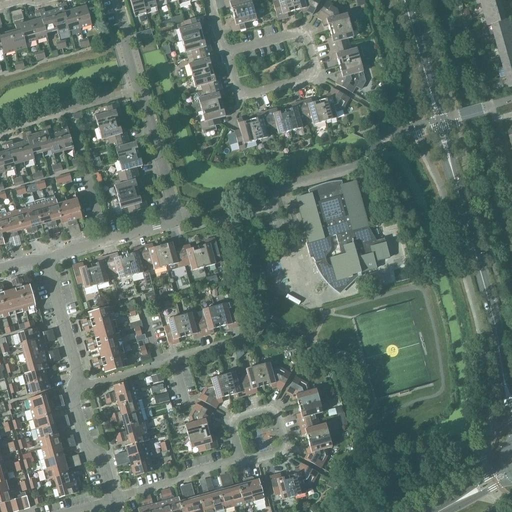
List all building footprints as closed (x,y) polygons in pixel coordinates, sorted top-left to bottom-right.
[(145,11),(142,0),(129,0),(134,14),(135,18),(146,15),(145,11)] [(155,3),(153,0),(142,0),(145,11),(157,7),(155,3)] [(231,7),(233,14),(253,9),(250,0),(224,0),(226,8),(231,7)] [(287,14),(294,12),(290,0),(278,0),(278,1),(273,2),(278,21),(288,18),(287,14)] [(290,0),(294,12),(301,10),(303,14),(307,13),(312,16),(320,0),(290,0)] [(485,15),(504,10),(501,0),(499,0),(482,5),(485,15)] [(81,8),(75,10),(80,29),(92,26),(85,2),(80,4),(81,8)] [(328,25),(330,32),(350,26),(347,14),(340,16),(338,9),(326,2),(317,18),(322,22),(324,26),(328,25)] [(69,32),(80,29),(75,10),(68,12),(66,3),(62,5),(68,28),(69,32)] [(14,16),(25,14),(23,4),(12,6),(14,16)] [(57,6),(58,10),(52,12),(57,31),(58,35),(69,32),(68,28),(62,5),(57,6)] [(46,34),(57,31),(52,12),(45,14),(44,9),(39,11),(46,34)] [(233,14),(235,22),(230,23),(233,33),(252,28),(250,22),(257,21),(253,9),(233,14)] [(469,9),(463,10),(466,21),(469,20),(472,19),(469,9)] [(504,10),(485,15),(488,26),(492,25),(507,21),(504,10)] [(46,34),(39,11),(35,12),(37,20),(31,22),(36,41),(48,38),(46,34)] [(202,36),(200,29),(205,27),(202,17),(183,22),(185,28),(179,30),(182,41),(202,36)] [(492,25),(495,36),(511,30),(511,24),(511,19),(507,21),(492,25)] [(36,41),(31,22),(24,24),(23,20),(18,21),(25,44),(26,44),(36,41)] [(16,31),(10,33),(15,52),(27,48),(26,44),(25,44),(18,21),(14,22),(16,31)] [(15,52),(10,33),(3,34),(1,26),(0,26),(0,39),(3,50),(3,51),(4,55),(15,52)] [(330,32),(332,39),(327,40),(330,50),(349,45),(347,40),(353,38),(350,26),(330,32)] [(498,46),(511,42),(511,30),(495,36),(498,46)] [(105,34),(99,36),(101,43),(107,41),(105,34)] [(193,57),(212,52),(209,42),(204,43),(202,36),(182,41),(185,53),(191,52),(193,57)] [(501,56),(511,53),(511,42),(498,46),(501,56)] [(361,47),(350,50),(349,45),(330,50),(333,60),(337,59),(339,66),(360,60),(365,59),(361,47)] [(214,62),(212,52),(193,57),(194,62),(188,64),(192,76),(212,70),(210,63),(214,62)] [(504,67),(511,64),(511,53),(501,56),(504,67)] [(363,72),(360,60),(339,66),(341,73),(337,75),(338,79),(335,84),(352,94),(355,87),(361,90),(366,82),(363,73),(363,72)] [(203,92),(221,87),(218,76),(214,78),(212,70),(192,76),(195,88),(201,86),(203,92)] [(197,112),(201,111),(222,105),(220,98),(224,97),(221,87),(203,92),(196,94),(197,95),(195,96),(194,98),(194,100),(195,102),(191,106),(197,112)] [(325,122),(337,119),(335,112),(342,110),(349,98),(333,89),(330,94),(325,95),(327,99),(319,101),(325,122)] [(325,122),(319,101),(312,103),(311,99),(301,102),(306,121),(311,119),(313,125),(325,122)] [(292,109),(285,111),(290,132),(302,128),(301,122),(306,121),(301,102),(291,105),(292,109)] [(98,129),(119,123),(117,116),(121,114),(118,104),(99,109),(101,115),(95,117),(98,129)] [(224,112),(222,105),(201,111),(204,122),(200,124),(202,130),(221,125),(219,119),(229,116),(228,111),(224,112)] [(285,111),(278,113),(276,109),(266,112),(271,130),(277,129),(279,135),(290,132),(285,111)] [(271,130),(266,112),(256,115),(257,119),(250,121),(256,141),(268,138),(266,132),(271,130)] [(256,141),(250,121),(243,123),(242,119),(237,120),(240,130),(234,132),(239,150),(245,149),(244,144),(256,141)] [(121,130),(119,123),(98,129),(102,141),(108,139),(109,144),(128,139),(125,129),(121,130)] [(50,126),(46,127),(52,150),(52,151),(53,155),(63,152),(58,133),(52,134),(50,126)] [(62,127),(63,131),(58,133),(63,152),(73,149),(67,126),(62,127)] [(41,128),(42,133),(37,134),(42,153),(52,151),(52,150),(46,127),(41,128)] [(374,128),(371,133),(375,136),(379,132),(374,128)] [(32,156),(33,156),(42,153),(37,134),(32,136),(30,132),(26,133),(32,156)] [(32,156),(26,133),(22,134),(24,142),(19,144),(24,163),(34,160),(33,156),(32,156)] [(129,144),(128,139),(109,144),(111,150),(115,149),(118,160),(139,154),(136,142),(129,144)] [(24,163),(19,144),(13,145),(12,141),(7,142),(14,166),(24,163)] [(14,166),(7,142),(3,144),(5,152),(0,153),(0,154),(5,173),(15,170),(14,166)] [(205,152),(202,157),(208,160),(210,155),(205,152)] [(119,179),(138,174),(136,168),(142,166),(139,154),(118,160),(122,172),(117,173),(119,179)] [(99,158),(90,160),(92,167),(101,165),(99,158)] [(140,184),(138,174),(119,179),(121,184),(114,186),(118,198),(138,192),(136,185),(140,184)] [(324,185),(321,186),(317,187),(313,189),(309,191),(310,194),(296,198),(308,243),(306,244),(308,251),(310,258),(313,258),(315,263),(317,267),(319,270),(321,274),(325,280),(329,285),(333,288),(340,293),(361,273),(377,269),(375,262),(390,258),(384,239),(376,241),(368,226),(356,182),(342,185),(341,182),(337,183),(333,183),(328,184),(324,185)] [(138,192),(118,198),(121,210),(127,208),(129,214),(147,209),(144,198),(140,199),(138,192)] [(57,205),(55,196),(44,199),(52,227),(57,225),(55,221),(60,220),(61,220),(57,205)] [(44,199),(35,202),(41,225),(47,224),(48,228),(52,227),(44,199)] [(77,199),(66,202),(73,225),(77,224),(76,220),(82,218),(77,199)] [(25,205),(26,209),(32,232),(37,231),(36,227),(41,225),(35,202),(25,205)] [(61,220),(60,220),(61,224),(67,222),(69,226),(73,225),(66,202),(57,205),(61,220)] [(16,211),(22,231),(27,229),(28,233),(32,232),(26,209),(16,211)] [(13,238),(6,214),(5,211),(0,212),(0,230),(2,236),(7,235),(8,239),(13,238)] [(6,214),(13,238),(17,236),(16,232),(22,231),(16,211),(6,214)] [(198,247),(204,268),(216,265),(214,258),(220,257),(214,238),(204,241),(205,245),(198,247)] [(179,268),(185,266),(179,248),(174,249),(172,243),(160,246),(166,267),(177,264),(179,268)] [(152,244),(142,247),(147,266),(152,264),(154,270),(166,267),(160,246),(153,248),(152,244)] [(204,268),(198,247),(191,249),(190,245),(179,248),(185,266),(190,265),(192,271),(204,268)] [(145,273),(148,273),(149,273),(147,266),(142,247),(132,250),(133,254),(126,256),(131,277),(143,273),(145,273)] [(131,277),(126,256),(119,258),(117,254),(107,257),(112,275),(118,274),(119,280),(131,277)] [(91,265),(97,286),(109,283),(107,277),(112,275),(107,257),(97,259),(98,263),(91,265)] [(91,265),(84,267),(83,263),(72,266),(77,285),(83,283),(85,289),(97,286),(91,265)] [(216,275),(206,278),(208,285),(218,282),(216,275)] [(36,309),(29,286),(19,289),(26,312),(36,309)] [(9,291),(16,315),(26,312),(19,289),(9,291)] [(0,294),(0,295),(6,317),(16,315),(9,291),(0,294)] [(226,304),(214,307),(220,328),(227,326),(228,330),(239,327),(234,308),(228,310),(226,304)] [(113,314),(111,307),(88,314),(91,324),(114,317),(113,314)] [(220,328),(214,307),(202,310),(204,317),(199,318),(204,337),(214,334),(213,330),(220,328)] [(204,337),(199,318),(193,320),(192,313),(180,316),(185,337),(193,335),(194,339),(204,337)] [(185,337),(180,316),(168,320),(169,326),(164,328),(169,346),(179,343),(178,339),(185,337)] [(94,334),(117,327),(114,317),(91,324),(94,334)] [(135,333),(140,331),(139,327),(142,326),(141,321),(130,324),(131,329),(134,329),(135,333)] [(97,344),(120,337),(117,327),(94,334),(97,344)] [(37,329),(18,334),(21,344),(44,338),(43,333),(39,335),(37,329)] [(99,353),(122,347),(120,337),(97,344),(99,353)] [(44,338),(21,344),(24,354),(43,349),(41,344),(41,343),(45,342),(44,338)] [(102,363),(125,357),(122,347),(99,353),(102,363)] [(24,354),(26,364),(50,358),(48,353),(44,354),(43,349),(24,354)] [(102,363),(102,364),(105,373),(128,367),(125,357),(102,363)] [(26,364),(29,373),(29,374),(48,369),(47,363),(51,362),(50,358),(26,364)] [(270,363),(258,366),(263,387),(271,385),(272,389),(276,388),(281,391),(291,374),(278,367),(271,369),(270,363)] [(256,389),(263,387),(258,366),(246,369),(247,376),(242,377),(247,396),(257,393),(256,389)] [(25,374),(28,385),(47,380),(45,374),(49,373),(48,369),(29,374),(29,373),(25,374)] [(237,399),(247,396),(242,377),(237,379),(235,372),(223,376),(229,396),(236,394),(237,399)] [(161,374),(152,376),(154,383),(163,380),(162,376),(161,374)] [(222,398),(229,396),(223,376),(211,379),(213,385),(206,387),(199,399),(215,409),(219,404),(223,403),(222,398)] [(292,401),(297,400),(299,407),(319,401),(316,389),(310,391),(308,384),(295,377),(286,394),(291,397),(292,401)] [(47,380),(28,385),(30,395),(54,389),(52,384),(48,385),(47,380)] [(104,395),(106,400),(135,392),(132,381),(113,387),(115,392),(104,395)] [(139,390),(135,392),(106,400),(107,404),(117,401),(119,407),(142,400),(142,397),(141,393),(139,390)] [(161,395),(158,396),(160,403),(169,400),(167,393),(161,395)] [(46,395),(27,400),(30,410),(53,404),(52,399),(48,401),(46,395)] [(120,412),(110,415),(111,419),(144,410),(142,400),(119,407),(120,412)] [(299,425),(318,420),(316,415),(322,413),(319,401),(299,407),(301,414),(296,415),(299,425)] [(30,410),(33,420),(52,415),(50,409),(55,408),(53,404),(30,410)] [(209,431),(207,424),(211,423),(210,419),(213,414),(196,404),(189,417),(191,423),(185,425),(188,437),(209,431)] [(143,421),(147,420),(144,410),(111,419),(112,424),(123,421),(124,426),(143,421)] [(33,420),(36,430),(59,423),(58,419),(53,420),(52,415),(33,420)] [(308,442),(329,436),(325,424),(319,426),(318,420),(299,425),(302,435),(306,434),(308,442)] [(117,439),(146,431),(143,421),(124,426),(126,432),(115,434),(117,439)] [(38,440),(58,435),(56,429),(60,428),(59,423),(36,430),(38,440)] [(146,431),(117,439),(118,443),(128,441),(130,446),(145,442),(149,441),(146,431)] [(211,439),(209,431),(188,437),(191,449),(198,447),(199,453),(218,448),(215,437),(211,439)] [(41,450),(64,443),(63,439),(59,440),(58,435),(38,440),(41,450)] [(304,459),(321,469),(328,457),(326,450),(332,448),(329,436),(308,442),(310,449),(306,450),(307,454),(304,459)] [(145,442),(130,446),(125,447),(127,453),(123,454),(124,458),(147,452),(145,442)] [(44,460),(63,454),(62,449),(66,448),(64,443),(41,450),(44,460)] [(131,467),(150,462),(147,452),(124,458),(125,463),(130,462),(131,467)] [(42,471),(47,470),(70,463),(69,459),(65,460),(63,454),(44,460),(40,461),(42,471)] [(150,462),(131,467),(133,473),(128,474),(130,479),(153,472),(150,462)] [(47,470),(42,471),(45,481),(54,479),(54,478),(69,474),(68,474),(67,469),(71,468),(70,463),(47,470)] [(296,474),(288,476),(294,497),(306,494),(304,487),(311,486),(318,473),(302,464),(299,469),(294,470),(296,474)] [(56,488),(80,482),(78,477),(74,478),(73,472),(68,474),(69,474),(54,478),(54,479),(56,488)] [(202,476),(204,482),(213,479),(211,473),(202,476)] [(294,497),(288,476),(281,478),(280,474),(270,477),(275,496),(280,494),(282,500),(294,497)] [(247,479),(254,502),(255,506),(265,503),(264,499),(258,480),(253,482),(251,477),(247,479)] [(255,506),(254,502),(247,479),(243,480),(244,484),(238,486),(244,505),(245,509),(255,506)] [(0,493),(8,491),(6,481),(0,482),(0,493)] [(330,481),(328,485),(334,489),(337,485),(330,481)] [(56,488),(59,498),(78,493),(77,487),(81,486),(80,482),(56,488)] [(227,484),(234,507),(244,505),(238,486),(233,487),(232,483),(227,484)] [(219,491),(224,510),(234,507),(227,484),(223,485),(224,490),(219,491)] [(208,490),(213,511),(217,511),(224,510),(219,491),(213,493),(212,488),(208,490)] [(170,489),(165,491),(171,511),(181,511),(179,502),(180,502),(178,498),(173,500),(170,489)] [(213,511),(208,490),(203,491),(204,495),(199,497),(203,511),(213,511)] [(0,504),(4,503),(10,502),(11,501),(15,500),(21,498),(26,497),(25,493),(20,494),(20,492),(9,495),(8,491),(0,493),(0,504)] [(171,511),(165,491),(161,492),(164,502),(158,504),(160,511),(171,511)] [(188,495),(192,511),(203,511),(199,497),(194,498),(193,494),(188,495)] [(150,511),(160,511),(158,504),(153,505),(150,495),(146,496),(150,511)] [(192,511),(188,495),(184,496),(185,501),(180,502),(179,502),(181,511),(192,511)] [(150,511),(146,496),(141,497),(144,508),(138,509),(138,511),(150,511)] [(30,508),(26,497),(21,498),(24,510),(30,508)] [(21,498),(15,500),(19,511),(24,510),(21,498)] [(11,501),(10,502),(12,511),(16,511),(19,511),(15,500),(11,501)]
